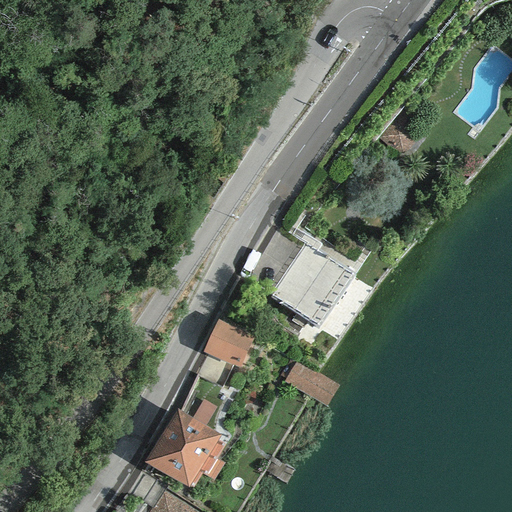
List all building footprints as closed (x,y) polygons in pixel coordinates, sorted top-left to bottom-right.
[(353,275),(305,244),(271,296),(318,327),(353,275)] [(255,336),(216,321),(203,355),(242,370),(255,336)] [(336,386),(297,364),(287,382),(326,404),(336,386)] [(219,439),(177,413),(147,463),(188,489),(219,439)] [(190,511),(165,495),(152,511),(190,511)]
